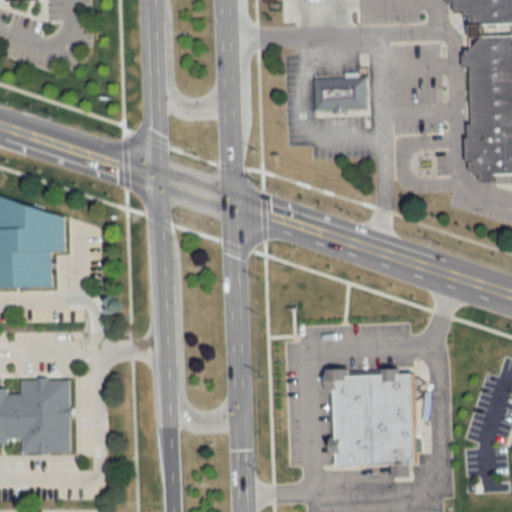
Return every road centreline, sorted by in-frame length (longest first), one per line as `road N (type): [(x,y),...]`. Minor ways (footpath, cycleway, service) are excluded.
road 1 (secondary): [(158,244),(168,511)]
road 2 (tertiary): [(231,199),(457,275)]
road 3 (secondary): [(158,244),(171,257),(184,411),(199,420),(233,411)]
road 4 (secondary): [(233,411),(231,199)]
road 5 (tertiary): [(0,125),(155,175)]
road 6 (secondary): [(229,159),(222,0)]
